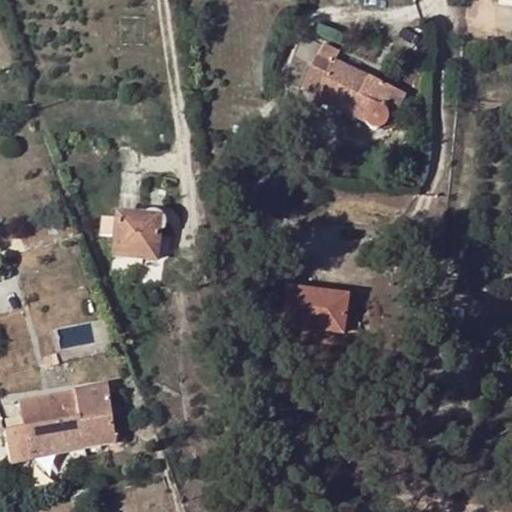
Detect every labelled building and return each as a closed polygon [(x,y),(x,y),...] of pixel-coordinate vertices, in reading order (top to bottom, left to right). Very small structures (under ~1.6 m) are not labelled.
[(384,109),(392,91),(335,65),(339,55),(321,46),(301,89),(316,97),(314,102),(371,128),(375,129),(379,129),(385,124),(387,121),(388,119),(387,114),(385,112),(384,109)] [(404,97),(392,91),(384,109),(385,112),(387,114),(394,117),(404,97)] [(68,112),(59,110),(58,118),(67,119),(68,112)] [(280,184),(257,182),(253,213),(276,216),(280,184)] [(159,218),(117,215),(116,229),(108,228),(105,262),(113,263),(113,257),(156,261),(159,218)] [(287,290),(283,327),(290,328),(342,335),(344,318),(346,298),(287,290)] [(353,319),(356,294),(347,293),(346,298),(344,318),(353,319)] [(290,328),(283,327),(281,337),(290,338),(290,328)] [(75,395),(80,422),(112,415),(108,390),(75,395)] [(24,432),(80,422),(75,395),(69,396),(19,404),(24,432)] [(85,452),(103,448),(116,446),(112,415),(80,422),(85,452)] [(10,466),(85,452),(80,422),(24,432),(6,435),(5,436),(10,466)] [(85,452),(92,481),(110,477),(103,448),(85,452)] [(75,511),(80,511),(100,506),(97,497),(94,487),(70,495),(75,511)]
